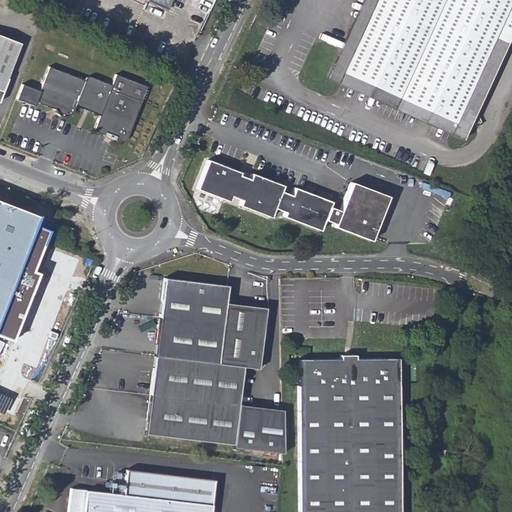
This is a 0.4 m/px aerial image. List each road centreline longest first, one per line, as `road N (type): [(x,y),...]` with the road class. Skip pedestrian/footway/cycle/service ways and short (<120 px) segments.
road 1 (residential): [(175,233),(273,266),(400,265),(460,279)]
road 2 (residential): [(5,511),(121,254)]
road 3 (residential): [(155,181),(240,0)]
